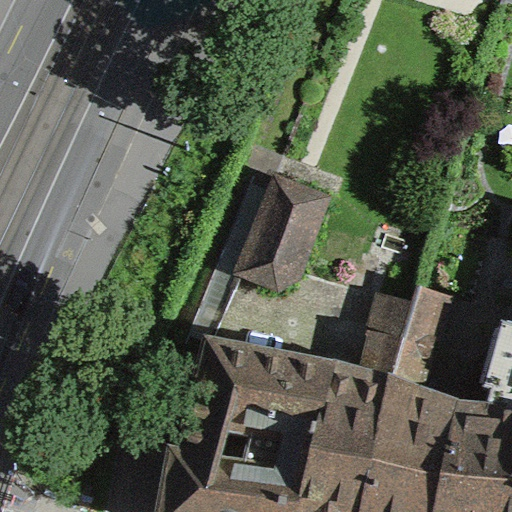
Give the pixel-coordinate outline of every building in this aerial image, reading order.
[(511,9),(511,0),(499,0),(498,5),(511,9)] [(269,185),(232,278),(270,293),(290,285),(320,205),(269,185)] [(431,511),(451,421),(410,404),(442,306),(413,296),(408,311),(362,511),(431,511)] [(362,511),(408,311),(374,301),(362,343),(366,344),(356,384),(329,377),(292,511),(362,511)] [(451,421),(431,511),(509,511),(511,496),(511,312),(506,335),(498,333),(479,397),(487,399),(481,423),(451,421)] [(292,511),(329,377),(203,348),(174,466),(169,466),(160,511),(292,511)]
